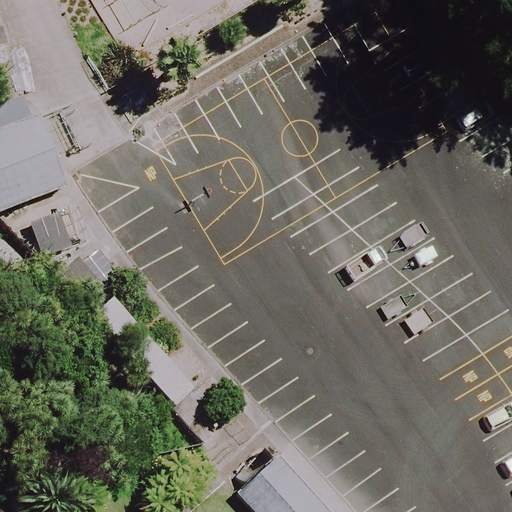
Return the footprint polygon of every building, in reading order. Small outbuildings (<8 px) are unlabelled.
[(23,99),(0,107),(0,215),(58,194),(23,99)] [(63,252),(52,219),(10,233),(21,266),(63,252)] [(100,257),(76,272),(98,304),(121,289),(100,257)] [(185,399),(105,307),(86,324),(166,415),(185,399)] [(319,511),(276,462),(232,501),(242,511),(319,511)]
